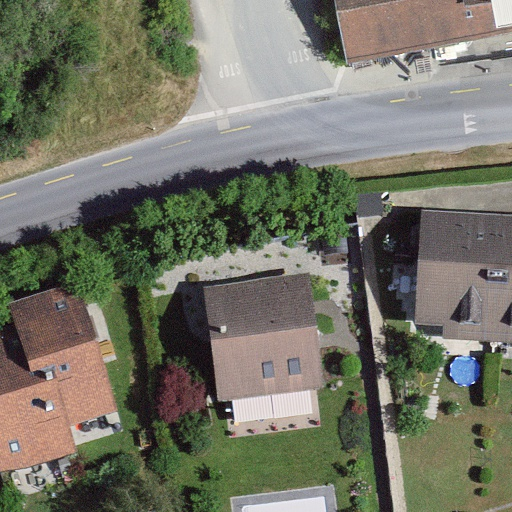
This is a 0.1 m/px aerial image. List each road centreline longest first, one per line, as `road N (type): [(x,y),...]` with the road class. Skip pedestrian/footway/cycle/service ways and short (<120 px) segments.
road 1 (tertiary): [(0,224),(98,192),(288,151)]
road 2 (tertiary): [(288,151),(511,119)]
road 3 (unclassified): [(288,151),(257,0)]
